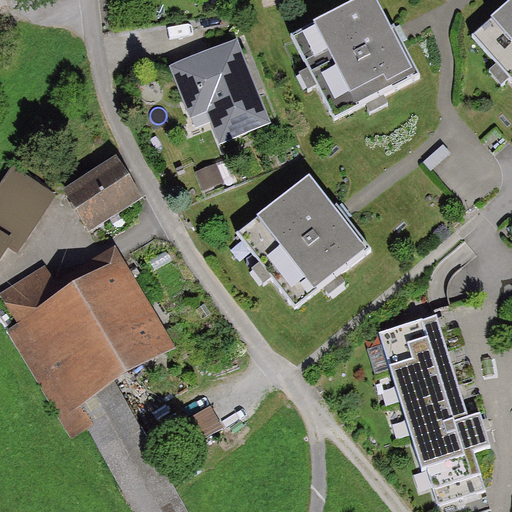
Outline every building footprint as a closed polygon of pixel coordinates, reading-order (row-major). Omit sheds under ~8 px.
[(373,0),(363,0),(291,39),(336,123),(420,78),(395,30),(391,32),(373,0)] [(511,9),(473,43),(511,84),(511,9)] [(272,126),(239,42),(170,69),(191,120),(206,114),(220,147),(272,126)] [(143,203),(117,161),(65,193),(90,235),(143,203)] [(225,186),(217,165),(195,173),(203,194),(225,186)] [(57,200),(12,172),(0,190),(0,270),(10,251),(20,256),(57,200)] [(311,180),(240,236),(297,308),(368,252),(311,180)] [(19,327),(7,334),(69,440),(88,429),(136,511),(187,511),(116,389),(175,354),(117,256),(51,294),(41,277),(3,299),(19,327)] [(434,320),(378,338),(431,502),(484,485),(474,455),(491,449),(481,417),(466,422),(434,320)] [(223,429),(211,409),(169,434),(180,454),(223,429)]
